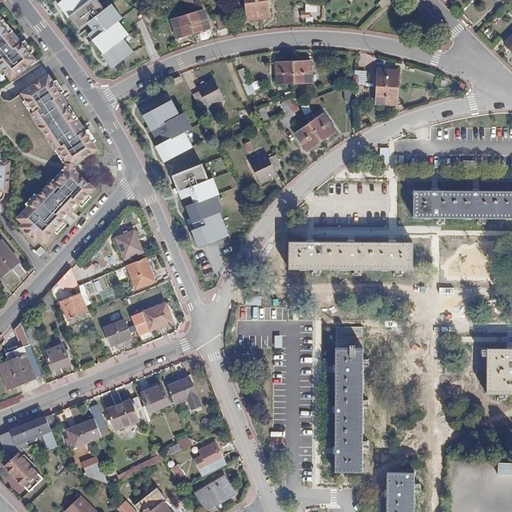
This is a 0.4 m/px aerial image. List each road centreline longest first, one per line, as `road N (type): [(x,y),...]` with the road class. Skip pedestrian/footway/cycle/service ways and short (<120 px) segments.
road 1 (residential): [(500,73),(325,36),(273,39),(159,69),(98,103)]
road 2 (residential): [(205,335),(264,226),(323,167),(389,127),(511,95)]
road 3 (residential): [(0,417),(205,335)]
road 4 (residential): [(139,175),(0,327)]
road 5 (residential): [(267,503),(205,335)]
road 6 (residential): [(205,335),(139,175)]
road 7 (residential): [(98,103),(18,0)]
